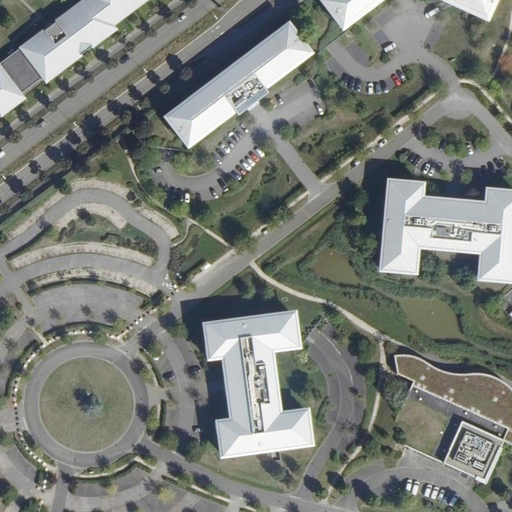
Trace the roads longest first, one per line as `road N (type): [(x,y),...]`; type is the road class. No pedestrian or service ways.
road 1 (secondary): [(0,194),(260,0)]
road 2 (secondary): [(208,0),(0,155)]
